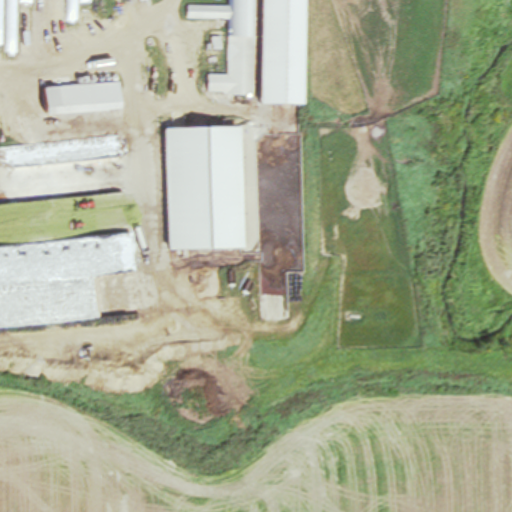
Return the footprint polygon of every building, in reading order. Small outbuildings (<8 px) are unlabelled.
[(0,0),(0,64),(14,64),(14,72),(27,71),(23,0),(0,0)] [(39,0),(43,67),(56,66),(53,0),(39,0)] [(253,0),(226,0),(227,5),(188,5),(187,18),(228,19),(228,74),(209,74),(208,94),(254,94),(253,0)] [(263,0),(263,104),(306,104),(306,0),(263,0)] [(117,83),(76,85),(77,112),(118,110),(117,83)] [(166,128),(169,250),(244,248),(242,127),(166,128)]
